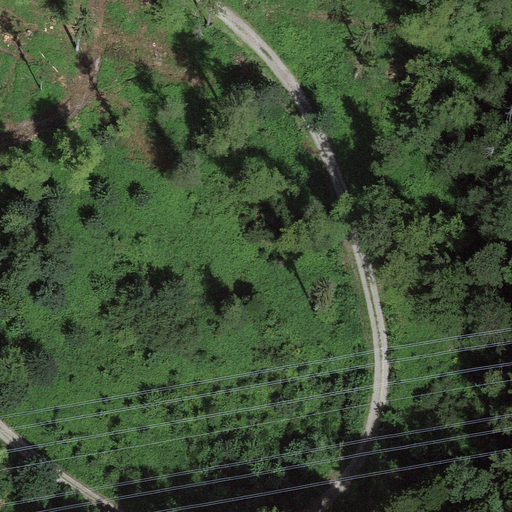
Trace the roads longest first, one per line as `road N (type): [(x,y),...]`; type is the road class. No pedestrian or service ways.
road 1 (track): [(314,511),(361,460),(380,402),(369,280),(322,139),(288,77),(210,0)]
road 2 (track): [(0,434),(120,511)]
